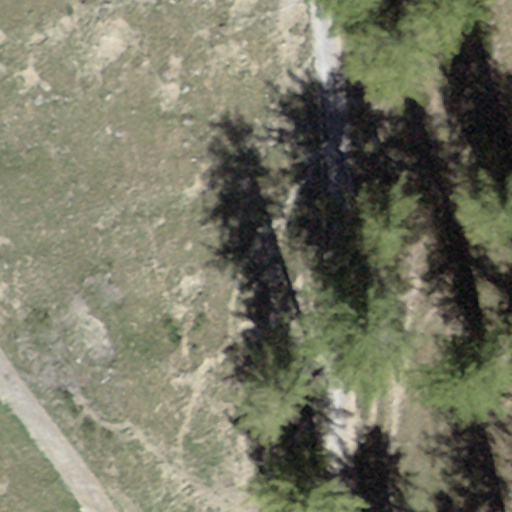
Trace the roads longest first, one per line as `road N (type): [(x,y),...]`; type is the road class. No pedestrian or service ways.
road 1 (track): [(325,511),(330,428),(307,0)]
road 2 (track): [(0,374),(94,511)]
